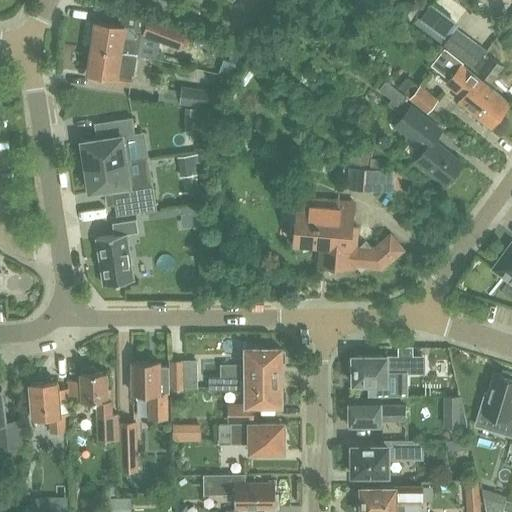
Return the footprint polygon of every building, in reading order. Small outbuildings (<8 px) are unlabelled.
[(404,0),(397,10),(410,20),(421,5),(414,0),(404,0)] [(134,27),(136,14),(120,11),(103,4),(100,22),(96,21),(92,47),(136,53),(138,54),(141,37),(134,27)] [(188,29),(148,15),(142,35),(181,49),(183,44),(189,46),(194,34),(188,31),(188,29)] [(448,37),(420,17),(415,24),(443,44),(448,37)] [(473,66),(486,49),(456,26),(448,37),(443,44),(473,66)] [(135,76),(138,54),(136,53),(92,47),(88,72),(99,74),(98,82),(132,86),(133,75),(135,76)] [(283,54),(274,47),(265,58),(274,65),(283,54)] [(458,100),(491,127),(511,103),(444,50),(431,68),(447,81),(446,82),(462,95),(458,100)] [(492,82),(504,65),(490,54),(478,71),(492,82)] [(420,85),(411,78),(402,89),(410,96),(409,98),(427,113),(439,98),(421,84),(420,85)] [(406,95),(386,80),(379,88),(398,104),(406,95)] [(208,107),(211,88),(182,85),(181,89),(160,87),(158,100),(179,102),(179,103),(208,107)] [(446,184),(464,162),(435,140),(444,128),(411,103),(393,125),(424,149),(415,159),(446,184)] [(324,114),(313,127),(326,137),(337,122),(324,114)] [(98,138),(83,141),(86,166),(131,159),(148,157),(144,133),(136,134),(133,116),(103,121),(105,137),(98,138)] [(381,190),(383,158),(372,157),(372,151),(350,150),(347,188),(361,189),(381,190)] [(131,159),(86,166),(90,191),(105,189),(113,188),(115,204),(117,216),(126,214),(148,211),(156,210),(152,180),(135,183),(131,159)] [(375,248),(356,247),(358,227),(352,226),(354,201),(299,196),(295,244),(321,246),(319,263),(366,267),(366,266),(382,268),(404,249),(392,234),(375,248)] [(113,223),(115,235),(97,237),(104,285),(134,280),(127,234),(139,232),(137,219),(113,223)] [(511,242),(493,268),(511,282),(511,242)] [(282,363),(286,361),(286,352),(282,349),(282,347),(245,347),(246,363),(221,363),(221,375),(282,375),(282,363)] [(414,355),(388,355),(388,354),(352,354),(352,357),(348,360),(348,369),(352,371),(353,383),(388,383),(388,373),(414,373),(424,373),(424,357),(414,357),(414,355)] [(161,390),(160,361),(132,361),(132,393),(149,393),(149,405),(168,405),(168,390),(161,390)] [(185,361),(170,361),(171,392),(185,392),(185,361)] [(485,392),(480,407),(484,408),(483,412),(499,417),(495,431),(511,436),(511,412),(511,372),(502,370),(501,373),(495,372),(489,393),(485,392)] [(69,387),(70,400),(96,399),(98,440),(120,439),(119,412),(113,412),(112,387),(108,387),(108,371),(81,372),(81,379),(68,379),(69,387)] [(237,419),(254,419),(255,405),(282,404),(282,401),(286,399),(286,390),(282,387),(282,375),(221,375),(209,376),(209,389),(246,390),(246,402),(228,402),(228,420),(237,420),(237,419)] [(69,387),(59,388),(58,380),(30,383),(33,417),(49,415),(50,432),(67,430),(66,414),(71,413),(70,400),(69,387)] [(7,420),(2,387),(0,387),(0,449),(24,446),(20,418),(7,420)] [(444,396),(444,410),(461,410),(461,396),(444,396)] [(406,420),(406,403),(381,402),(381,398),(350,398),(350,426),(381,426),(381,420),(406,420)] [(237,419),(237,420),(237,422),(219,422),(219,443),(250,443),(250,451),(284,451),(284,422),(254,422),(254,419),(237,419)] [(135,446),(134,421),(121,422),(122,469),(135,469),(135,446)] [(181,428),(181,441),(210,441),(210,429),(181,428)] [(352,474),(389,474),(389,459),(423,459),(423,439),(388,439),(388,444),(352,444),(352,474)] [(246,481),(245,473),(204,474),(204,494),(235,493),(235,508),(226,509),(225,511),(248,511),(249,510),(256,510),(256,508),(256,507),(265,507),(265,510),(277,510),(277,508),(279,508),(279,493),(276,493),(276,488),(277,488),(276,479),(268,479),(268,481),(246,481)] [(118,494),(116,480),(105,481),(106,495),(118,494)] [(466,500),(480,500),(479,480),(465,480),(466,500)] [(423,497),(423,484),(381,485),(381,486),(362,486),(362,489),(358,489),(357,511),(395,511),(395,492),(402,492),(402,498),(423,497)] [(107,511),(131,511),(131,497),(107,497),(107,511)]
